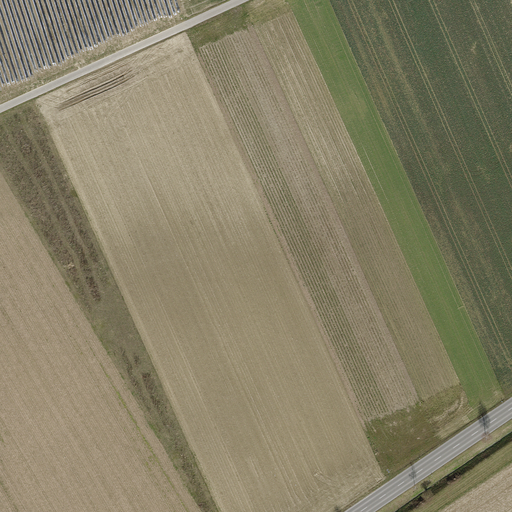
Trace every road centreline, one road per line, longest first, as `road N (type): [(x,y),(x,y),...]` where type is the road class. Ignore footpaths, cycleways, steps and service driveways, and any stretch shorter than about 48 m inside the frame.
road 1 (unclassified): [(238,0),(0,108)]
road 2 (secondary): [(360,511),(511,408)]
